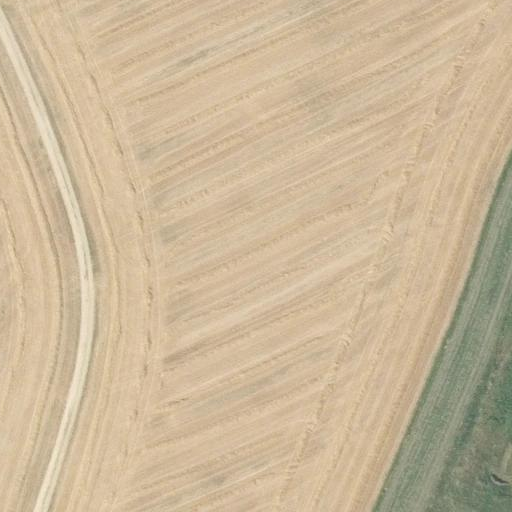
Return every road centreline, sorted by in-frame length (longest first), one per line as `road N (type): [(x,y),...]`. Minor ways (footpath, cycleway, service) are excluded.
road 1 (track): [(41,511),(81,366),(88,277),(76,218),(0,21)]
road 2 (track): [(399,511),(511,222)]
